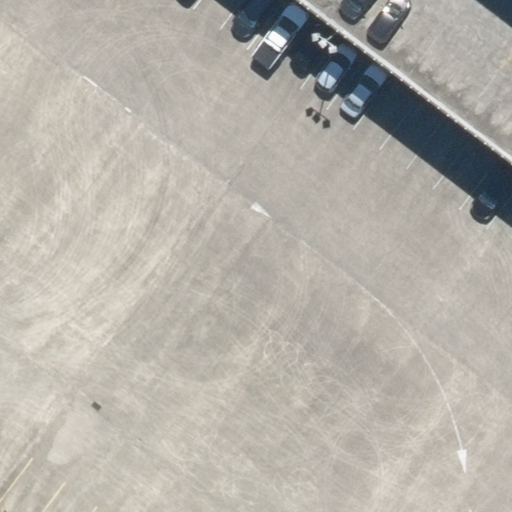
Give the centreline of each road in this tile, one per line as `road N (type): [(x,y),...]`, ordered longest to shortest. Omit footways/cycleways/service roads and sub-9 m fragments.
road 1 (unknown): [(511,503),(201,196)]
road 2 (unknown): [(201,196),(14,0)]
road 3 (unknown): [(0,358),(173,511)]
